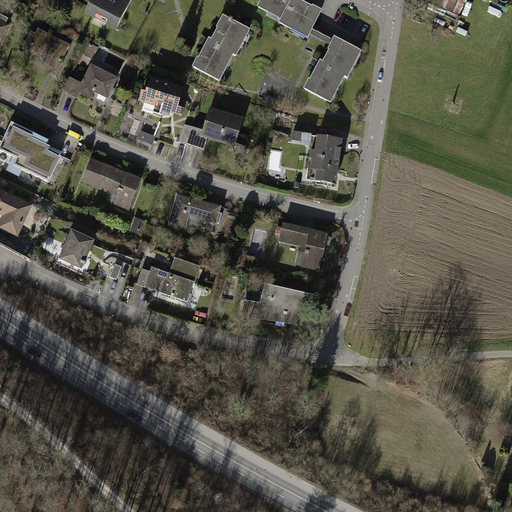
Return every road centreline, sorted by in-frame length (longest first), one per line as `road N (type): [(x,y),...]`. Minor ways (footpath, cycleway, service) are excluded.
road 1 (residential): [(362,223),(330,358),(147,321),(0,262)]
road 2 (residential): [(362,223),(183,175),(0,94)]
road 3 (secondary): [(323,511),(0,322)]
road 4 (residential): [(395,12),(362,223)]
road 5 (track): [(511,354),(330,358)]
road 6 (track): [(130,511),(0,398)]
